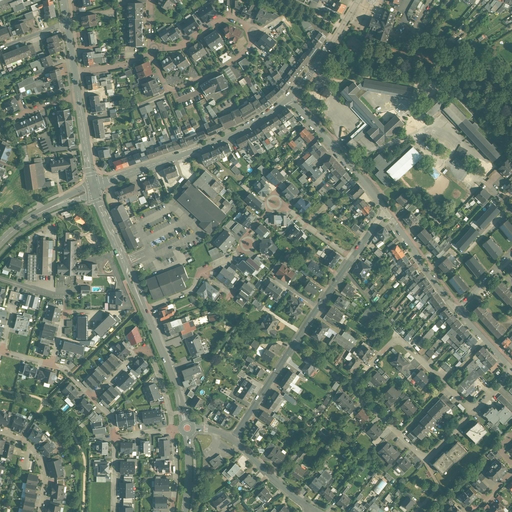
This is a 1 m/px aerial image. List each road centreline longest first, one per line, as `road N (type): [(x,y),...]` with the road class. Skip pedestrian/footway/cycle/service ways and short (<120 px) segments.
road 1 (residential): [(473,411),(425,459),(399,434),(354,390),(355,380),(396,338),(446,385)]
road 2 (residential): [(154,48),(179,47),(230,17),(254,30),(230,63),(167,92)]
road 3 (tertiary): [(288,97),(224,137),(93,187)]
road 4 (residential): [(234,440),(318,308)]
road 5 (residential): [(92,397),(144,350),(172,429)]
road 6 (residential): [(385,210),(288,97)]
road 7 (tertiary): [(93,187),(143,309)]
road 8 (residential): [(456,309),(385,210)]
road 9 (tertiary): [(358,0),(288,97)]
